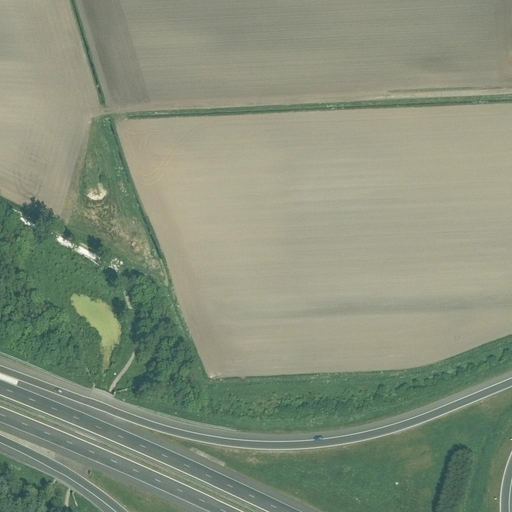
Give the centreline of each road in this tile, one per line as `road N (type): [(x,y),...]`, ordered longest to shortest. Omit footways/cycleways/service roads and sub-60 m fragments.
road 1 (motorway): [(511,382),(374,434),(322,445),(247,446),(155,428),(0,370)]
road 2 (motorway): [(281,511),(0,388)]
road 3 (motorway): [(0,415),(223,511)]
road 4 (motorway): [(0,440),(120,511)]
